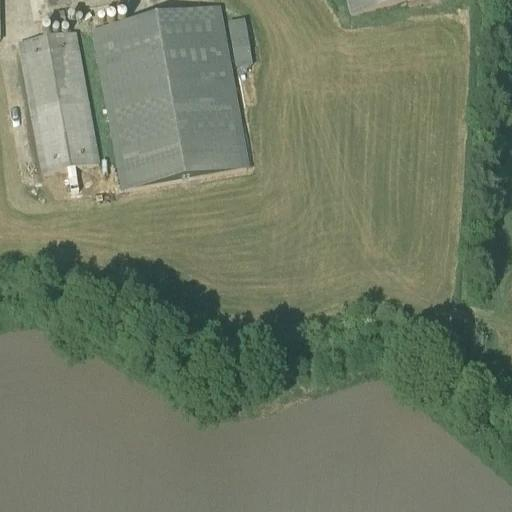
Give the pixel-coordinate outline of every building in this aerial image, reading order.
[(106,0),(45,0),(48,12),(106,0)] [(344,0),(350,19),(421,1),(420,0),(344,0)] [(121,195),(248,172),(219,10),(92,33),(121,195)] [(236,74),(253,71),(245,25),(228,28),(236,74)] [(41,179),(100,169),(76,37),(18,47),(41,179)]
